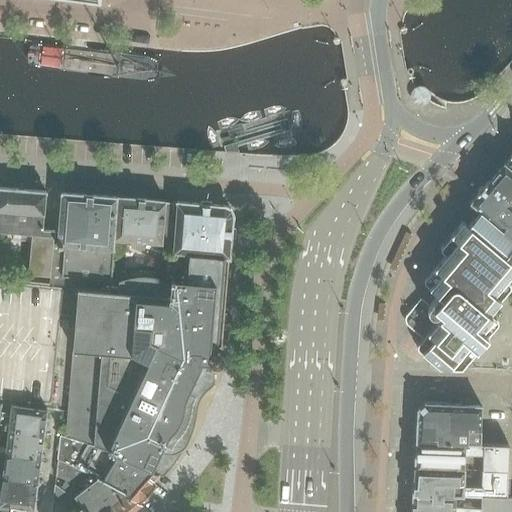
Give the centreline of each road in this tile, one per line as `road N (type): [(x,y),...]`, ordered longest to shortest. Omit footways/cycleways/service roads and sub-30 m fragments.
road 1 (secondary): [(390,105),(389,140),(319,275),(305,471)]
road 2 (secondary): [(348,378),(356,294),(377,234),(466,137)]
road 3 (residential): [(182,178),(0,163)]
road 4 (residential): [(348,378),(511,386)]
road 5 (unclassified): [(133,19),(0,4)]
road 6 (secondary): [(346,511),(348,378)]
